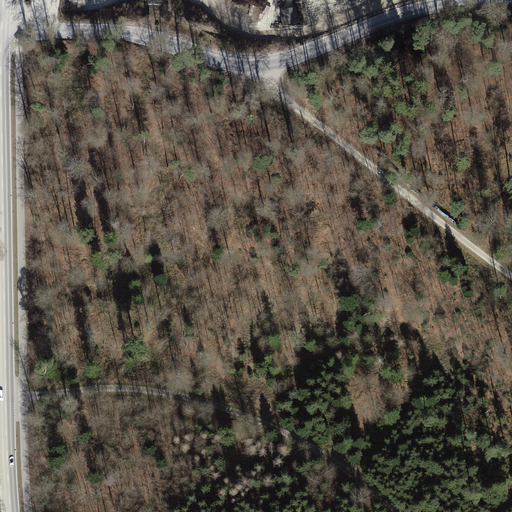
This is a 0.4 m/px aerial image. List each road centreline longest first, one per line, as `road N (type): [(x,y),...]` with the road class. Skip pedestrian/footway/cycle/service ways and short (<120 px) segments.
road 1 (secondary): [(1,31),(10,511)]
road 2 (tertiary): [(455,0),(260,62),(118,30),(1,31)]
road 3 (track): [(0,399),(75,386),(176,393),(318,450),(395,511)]
road 4 (track): [(249,62),(511,276)]
